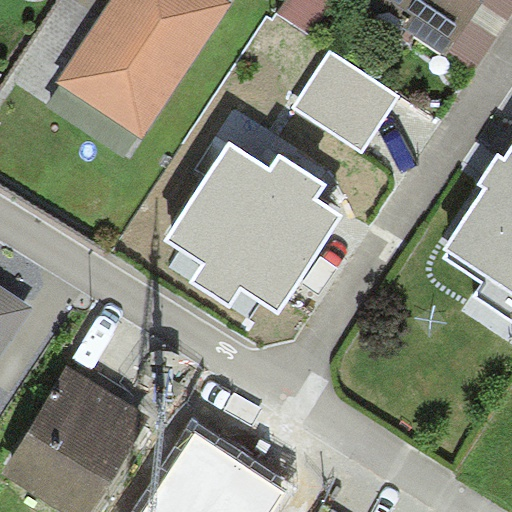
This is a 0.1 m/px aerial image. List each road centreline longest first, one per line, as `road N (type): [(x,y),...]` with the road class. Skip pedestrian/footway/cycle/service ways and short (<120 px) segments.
road 1 (residential): [(284,395),(511,50)]
road 2 (residential): [(0,218),(284,395)]
road 3 (residential): [(284,395),(472,511)]
